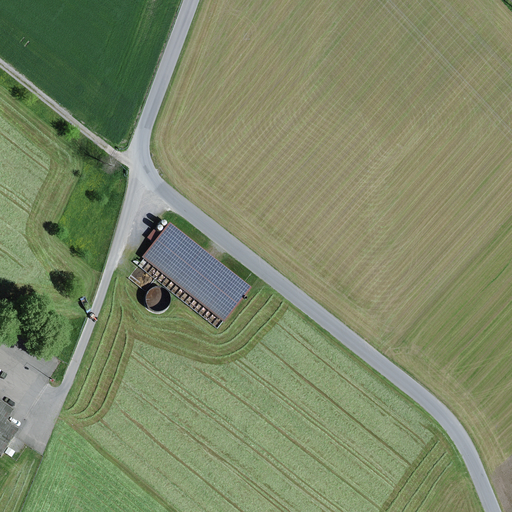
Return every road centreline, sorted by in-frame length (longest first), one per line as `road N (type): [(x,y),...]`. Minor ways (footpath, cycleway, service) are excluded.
road 1 (unclassified): [(195,0),(137,166),(460,427),(492,511)]
road 2 (track): [(10,511),(88,329),(137,166),(0,62)]
